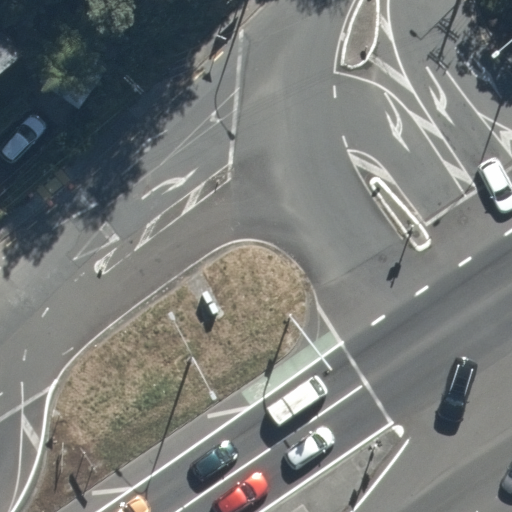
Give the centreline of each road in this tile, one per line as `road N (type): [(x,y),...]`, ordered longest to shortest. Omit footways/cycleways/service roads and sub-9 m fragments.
road 1 (trunk): [(173,511),(475,312)]
road 2 (residential): [(426,0),(444,67),(511,166),(475,312)]
road 3 (residential): [(8,323),(155,215),(287,132)]
road 4 (residential): [(287,132),(335,115),(378,118),(409,144),(446,207),(475,312)]
road 5 (residential): [(475,312),(357,270),(310,191),(287,132)]
road 6 (residential): [(287,132),(289,72),(314,0)]
